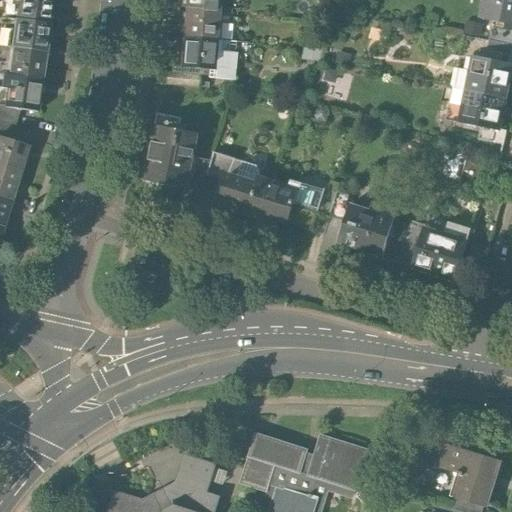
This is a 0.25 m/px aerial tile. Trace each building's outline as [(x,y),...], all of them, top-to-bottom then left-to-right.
[(52,20),(55,0),(20,0),(18,13),(52,20)] [(181,0),(180,18),(212,20),(213,0),(181,0)] [(511,0),(494,0),(490,16),(511,20),(511,0)] [(46,48),(52,20),(18,13),(14,43),(46,48)] [(180,18),(179,45),(210,47),(212,20),(180,18)] [(42,78),(46,48),(14,43),(10,74),(42,78)] [(179,45),(177,72),(208,74),(210,47),(179,45)] [(511,60),(483,54),(476,88),(511,96),(511,60)] [(37,109),(42,78),(10,74),(6,105),(37,109)] [(511,96),(476,88),(468,121),(511,131),(511,96)] [(208,136),(165,127),(160,152),(155,177),(198,186),(203,162),(208,136)] [(35,171),(43,143),(8,133),(0,161),(35,171)] [(216,177),(241,185),(248,165),(223,157),(216,177)] [(0,191),(27,199),(35,171),(0,161),(0,191)] [(239,192),(234,206),(275,219),(287,178),(248,165),(241,185),(239,192)] [(338,194),(287,178),(275,219),(302,227),(304,219),(310,221),(328,227),(332,214),(338,194)] [(0,222),(20,228),(27,199),(0,191),(0,222)] [(338,194),(332,214),(358,222),(364,203),(338,194)] [(358,222),(352,238),(382,248),(399,255),(413,209),(386,198),(383,210),(364,203),(358,222)] [(0,253),(12,257),(20,228),(0,222),(0,253)] [(439,228),(429,263),(450,269),(471,275),(481,241),(439,228)] [(368,447),(321,432),(315,451),(254,431),(237,482),(275,495),(269,511),(321,511),(329,489),(352,497),(368,447)] [(501,458),(435,438),(429,460),(461,469),(454,494),(457,495),(484,503),(487,504),(501,458)] [(141,497),(116,489),(109,511),(213,511),(219,493),(206,489),(208,484),(214,462),(182,453),(173,481),(167,484),(141,497)] [(453,509),(463,511),(481,511),(484,503),(457,495),(453,509)]
